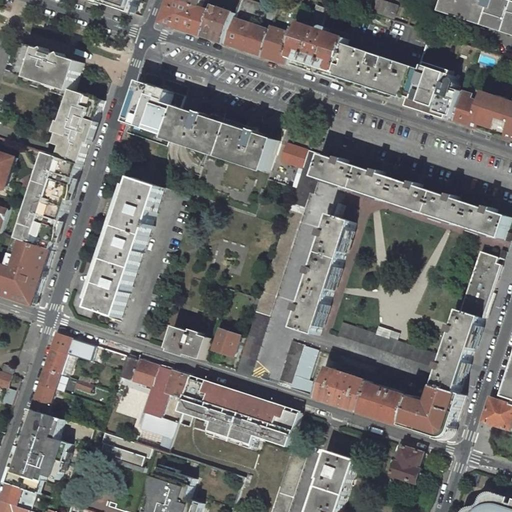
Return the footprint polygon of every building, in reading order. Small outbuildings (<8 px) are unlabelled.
[(100,0),(99,2),(136,14),(141,0),(100,0)] [(172,0),(164,23),(206,37),(214,12),(203,8),(180,0),(172,0)] [(242,0),(238,14),(227,44),(263,56),(273,27),(279,9),(250,0),(242,0)] [(511,1),(508,0),(446,0),(443,12),(455,16),(456,11),(511,30),(511,1)] [(387,16),(397,19),(401,5),(387,1),(385,6),(389,7),(387,16)] [(238,14),(216,6),(214,12),(206,37),(227,44),(238,14)] [(290,57),(339,74),(349,45),(350,40),(302,23),(298,35),(290,57)] [(298,35),(273,27),(263,56),(288,64),(290,57),(298,35)] [(429,111),(453,40),(431,33),(420,68),(410,97),(408,104),(429,111)] [(339,74),(410,97),(420,68),(349,45),(339,74)] [(63,110),(56,132),(66,136),(62,145),(61,145),(57,156),(85,165),(85,166),(106,101),(77,91),(79,84),(86,63),(32,46),(23,71),(20,82),(74,99),(73,102),(76,103),(73,113),(63,110)] [(175,93),(144,83),(130,123),(172,137),(182,108),(171,104),(175,93)] [(446,88),(437,114),(455,120),(464,94),(446,88)] [(473,95),(464,92),(464,94),(455,120),(479,128),(486,105),(472,100),(473,95)] [(511,101),(490,94),(486,105),(479,128),(495,133),(511,138),(511,101)] [(208,153),(271,174),(281,141),(265,136),(266,134),(259,131),(258,134),(212,118),(213,116),(205,113),(205,116),(182,108),(172,137),(171,140),(208,153)] [(310,152),(289,145),(283,161),(305,168),(310,152)] [(0,186),(9,189),(20,156),(0,149),(0,186)] [(320,178),(327,156),(311,151),(310,152),(305,168),(298,190),(311,194),(315,195),(321,178),(320,178)] [(256,215),(271,174),(208,153),(194,194),(256,215)] [(56,251),(85,165),(57,156),(51,154),(30,216),(27,215),(27,218),(27,220),(27,223),(27,225),(22,240),(24,240),(56,251)] [(343,161),(327,156),(320,178),(321,178),(506,240),(509,232),(511,223),(511,217),(498,213),(499,210),(492,208),(491,211),(461,201),(462,198),(455,195),(454,198),(424,188),(425,185),(416,182),(415,185),(386,176),(388,173),(381,171),(380,174),(349,164),(350,161),(344,158),(343,161)] [(138,179),(94,309),(123,318),(166,189),(138,179)] [(252,375),(311,194),(298,190),(285,227),(261,300),(259,306),(238,371),(252,375)] [(13,206),(0,201),(0,232),(4,234),(13,206)] [(340,203),(336,216),(343,218),(347,206),(340,203)] [(343,218),(355,222),(359,210),(347,206),(343,218)] [(304,313),(299,329),(321,336),(357,223),(355,222),(343,218),(336,216),(330,232),(327,231),(325,237),(328,238),(318,269),(315,268),(313,275),(316,276),(306,306),(303,305),(301,312),(304,313)] [(0,293),(25,301),(32,303),(38,306),(42,293),(56,251),(24,240),(20,255),(17,254),(12,268),(8,267),(6,264),(4,265),(0,263),(0,293)] [(504,266),(508,252),(503,251),(501,258),(499,264),(504,266)] [(444,371),(439,386),(440,386),(461,393),(474,355),(486,319),(504,266),(499,264),(501,258),(484,252),(459,327),(456,326),(454,332),(457,333),(447,364),(444,363),(441,370),(444,371)] [(249,303),(259,306),(261,300),(251,297),(249,303)] [(344,322),(339,335),(433,366),(437,353),(402,342),(398,340),(391,338),(378,334),(344,322)] [(378,334),(391,338),(393,331),(380,326),(378,334)] [(214,339),(178,327),(171,349),(207,361),(214,339)] [(223,330),(216,351),(237,357),(244,336),(223,330)] [(398,340),(401,333),(393,331),(391,338),(398,340)] [(94,362),(99,346),(60,334),(54,349),(70,354),(94,362)] [(294,341),(279,384),(292,389),(307,346),(307,345),(294,341)] [(310,380),(320,350),(307,346),(292,389),(311,395),(315,382),(310,380)] [(64,374),(70,354),(54,349),(48,369),(64,374)] [(173,393),(188,398),(195,378),(163,367),(130,357),(123,377),(156,388),(148,412),(164,418),(173,393)] [(16,368),(6,365),(3,373),(13,376),(16,368)] [(375,382),(331,368),(321,398),(365,412),(374,384),(375,382)] [(58,390),(64,374),(48,369),(42,385),(58,390)] [(0,384),(9,388),(13,376),(3,373),(0,371),(0,384)] [(252,446),(253,446),(257,444),(259,439),(264,441),(265,437),(280,441),(281,438),(296,443),(298,438),(306,414),(266,401),(254,397),(232,390),(195,378),(188,398),(185,407),(199,412),(198,415),(212,420),(211,424),(215,425),(214,430),(216,434),(217,434),(252,446)] [(88,391),(91,383),(81,380),(78,387),(88,391)] [(417,398),(374,384),(365,412),(408,426),(417,398)] [(50,414),(58,391),(58,390),(42,385),(34,409),(50,414)] [(434,404),(417,398),(408,426),(443,438),(456,431),(468,396),(461,393),(440,386),(434,404)] [(511,431),(511,402),(496,397),(487,423),(511,431)] [(50,414),(34,409),(28,428),(26,434),(15,467),(19,469),(31,473),(30,476),(47,482),(49,476),(63,480),(75,444),(61,440),(68,420),(50,414)] [(142,428),(175,439),(178,429),(180,423),(164,418),(148,412),(146,418),(142,428)] [(138,442),(107,432),(104,443),(107,444),(103,456),(111,458),(136,466),(145,469),(148,457),(152,458),(155,448),(138,442)] [(289,511),(313,443),(298,438),(296,443),(273,511),(289,511)] [(422,468),(427,454),(405,446),(396,472),(395,476),(419,484),(424,469),(422,468)] [(324,480),(313,511),(344,511),(362,461),(332,451),(323,479),(324,480)] [(181,470),(167,465),(164,475),(160,473),(157,484),(161,485),(157,497),(153,496),(148,511),(151,511),(202,511),(205,504),(191,499),(198,480),(179,474),(181,470)] [(40,494),(43,494),(47,482),(30,476),(31,473),(19,469),(15,467),(9,483),(35,492),(36,492),(40,494)] [(35,492),(9,483),(4,500),(22,506),(23,507),(30,509),(35,492)] [(157,484),(153,496),(157,497),(161,485),(157,484)] [(511,511),(511,502),(511,503),(511,501),(511,497),(496,493),(492,494),(489,495),(487,496),(485,499),(483,504),(480,507),(478,507),(473,508),(468,511),(467,511),(511,511)] [(20,511),(22,506),(4,500),(0,511),(20,511)] [(418,500),(413,511),(429,511),(432,505),(418,500)]
